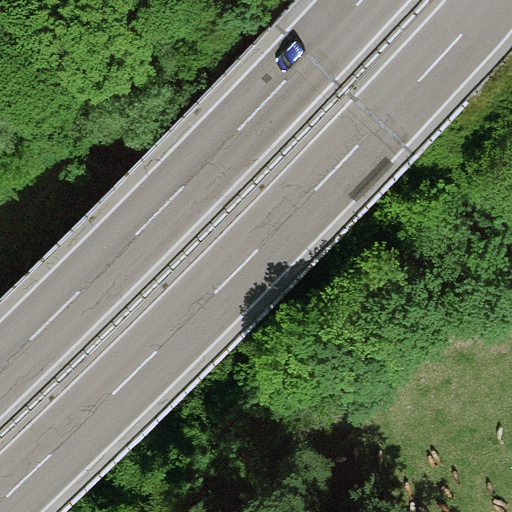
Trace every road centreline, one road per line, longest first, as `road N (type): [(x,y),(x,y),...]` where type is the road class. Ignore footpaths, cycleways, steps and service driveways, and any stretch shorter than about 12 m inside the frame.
road 1 (motorway): [(0,502),(380,124),(490,0)]
road 2 (motorway): [(359,0),(0,368)]
